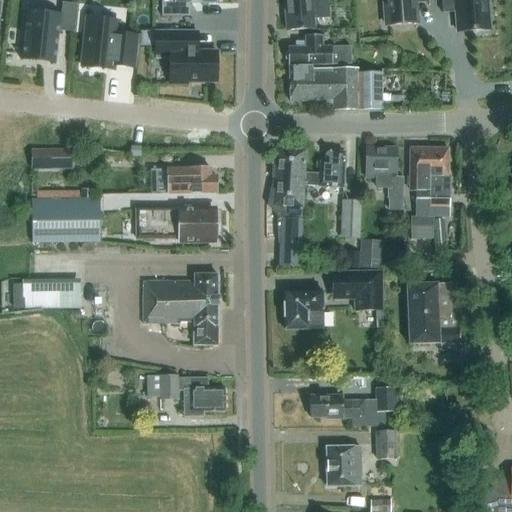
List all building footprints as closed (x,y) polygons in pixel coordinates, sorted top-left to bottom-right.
[(160,0),(161,17),(189,17),(189,4),(216,4),(216,0),(160,0)] [(323,4),(322,0),(283,0),(286,31),(314,29),(313,18),(329,18),(328,4),(323,4)] [(382,0),(385,26),(416,24),(414,4),(428,3),(428,0),(382,0)] [(440,0),(441,14),(455,13),(457,33),(488,30),(485,0),(440,0)] [(58,16),(27,12),(28,11),(26,11),(21,61),(22,61),(22,59),(54,62),(54,65),(55,65),(59,31),(74,33),(76,5),(61,3),(60,15),(58,14),(58,16)] [(85,33),(81,67),(105,69),(113,70),(113,67),(118,23),(98,20),(86,19),(85,33)] [(155,32),(155,60),(169,60),(169,85),(187,85),(187,83),(216,83),(216,52),(196,52),(196,32),(187,32),(155,32)] [(289,65),(290,67),(313,67),(313,66),(351,65),(351,46),(330,47),(330,49),(323,49),(322,36),(305,37),(305,42),(294,42),(294,49),(288,49),(288,53),(286,54),(286,61),(289,65)] [(333,111),(382,110),(382,103),(381,95),(381,73),(357,74),(357,69),(313,70),(313,67),(290,67),(290,100),(311,100),(314,105),(332,105),(333,111)] [(141,157),(141,148),(132,148),(132,157),(141,157)] [(391,189),(390,210),(401,210),(402,176),(397,176),(397,149),(366,149),(366,178),(374,178),(374,185),(375,189),(391,189)] [(411,191),(415,192),(415,219),(410,219),(410,240),(433,240),(434,220),(428,220),(428,218),(428,208),(428,192),(428,189),(429,149),(410,149),(409,177),(411,177),(411,191)] [(428,192),(447,192),(448,150),(429,149),(428,189),(428,192)] [(305,153),(276,152),(273,212),(281,212),(278,268),(299,269),(305,153)] [(31,169),(47,169),(47,153),(31,153),(31,169)] [(343,154),(329,153),(325,159),(325,162),(320,162),(320,174),(305,175),(304,188),(342,189),(343,154)] [(210,168),(190,168),(167,168),(167,193),(216,193),(216,176),(210,176),(210,168)] [(428,192),(428,208),(448,208),(449,192),(447,192),(428,192)] [(358,236),(359,201),(340,201),(339,236),(358,236)] [(99,244),(99,204),(29,205),(30,244),(99,244)] [(428,208),(428,218),(432,219),(448,219),(448,208),(428,208)] [(212,209),(136,210),(137,239),(179,238),(179,242),(213,242),(213,239),(217,237),(217,231),(212,227),(212,209)] [(382,267),(383,241),(363,240),(362,266),(382,267)] [(357,268),(357,255),(343,255),(343,268),(357,268)] [(354,274),(330,274),(331,301),(354,301),(354,313),(382,312),(381,273),(354,274)] [(194,283),(143,284),(144,326),(193,325),(194,348),(218,348),(217,308),(220,308),(220,297),(218,296),(217,276),(194,277),(194,283)] [(14,284),(15,312),(82,309),(81,282),(14,284)] [(457,285),(407,287),(409,344),(459,342),(457,285)] [(322,293),(284,293),(285,331),(323,330),(322,293)] [(407,369),(401,363),(396,363),(393,366),(393,371),(399,377),(404,377),(407,374),(407,369)] [(146,377),(146,398),(158,398),(158,376),(146,377)] [(178,391),(183,391),(183,418),(203,418),(203,413),(225,412),(225,389),(208,389),(208,379),(177,379),(177,376),(158,376),(158,398),(158,401),(178,400),(178,391)] [(328,401),(310,401),(310,418),(327,418),(327,421),(353,421),(353,428),(385,428),(385,414),(397,414),(397,390),(375,390),(375,402),(341,402),(341,398),(328,398),(328,401)] [(394,460),(394,434),(376,434),(376,460),(394,460)] [(359,447),(326,448),(327,488),(360,487),(359,447)] [(511,511),(511,470),(511,481),(495,481),(495,511),(511,511)] [(369,503),(368,511),(389,511),(389,503),(369,503)]
